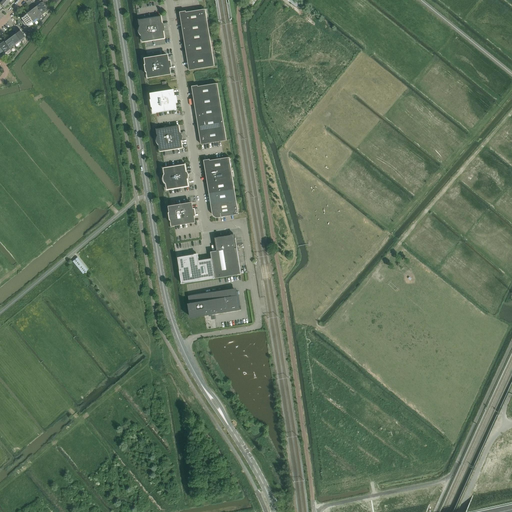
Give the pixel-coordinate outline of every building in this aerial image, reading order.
[(36,6),(42,14),(47,10),(41,2),(36,6)] [(278,8),(283,12),(287,7),(282,4),(278,8)] [(36,6),(31,10),(37,18),(42,14),(36,6)] [(182,24),(207,20),(205,9),(186,12),(185,12),(186,17),(181,18),(182,24)] [(31,10),(26,14),(32,22),(37,18),(31,10)] [(27,26),(32,22),(26,14),(21,18),(26,25),(27,26)] [(161,16),(139,20),(143,42),(165,38),(164,31),(162,29),(161,28),(165,27),(161,27),(161,26),(163,24),(161,16)] [(293,59),(276,81),(284,82),(286,102),(290,98),(289,101),(304,113),(300,117),(300,112),(299,112),(297,110),(293,114),(289,111),(290,110),(288,110),(289,105),(283,113),(276,112),(297,128),(332,84),(332,78),(317,75),(313,33),(319,37),(323,33),(305,19),(286,21),(303,34),(305,49),(297,47),(290,41),(282,51),(293,59)] [(207,20),(182,24),(183,30),(188,29),(189,34),(209,30),(207,20)] [(14,33),(20,41),(25,37),(27,36),(23,31),(21,32),(20,31),(20,30),(19,29),(14,33)] [(209,30),(189,34),(190,39),(184,39),(185,45),(211,41),(209,30)] [(14,33),(9,37),(15,45),(20,41),(14,33)] [(349,49),(353,45),(339,34),(336,39),(349,49)] [(9,37),(4,41),(10,49),(15,45),(9,37)] [(5,53),(10,49),(4,41),(0,43),(0,46),(3,51),(5,53)] [(211,41),(185,45),(186,51),(191,50),(192,55),(212,52),(211,41)] [(212,52),(192,55),(193,60),(188,61),(189,71),(195,69),(215,66),(212,52)] [(169,60),(168,54),(144,58),(145,64),(146,72),(147,72),(148,78),(172,74),(171,68),(172,68),(171,60),(169,60)] [(194,98),(219,94),(218,86),(217,83),(198,86),(197,86),(198,91),(193,92),(194,98)] [(175,95),(174,89),(150,93),(151,99),(150,99),(152,107),(153,113),(177,109),(176,103),(178,103),(177,95),(175,95)] [(201,108),(221,105),(219,94),(194,98),(195,104),(200,103),(201,108)] [(266,103),(273,109),(277,104),(270,98),(266,103)] [(197,119),(223,115),(221,105),(201,108),(202,113),(196,114),(197,119)] [(204,129),(224,126),(223,115),(197,119),(198,125),(204,124),(204,129)] [(181,133),(180,125),(156,129),(157,135),(156,137),(156,138),(156,139),(156,140),(156,141),(156,142),(157,143),(158,144),(159,146),(160,152),(183,148),(182,140),(182,139),(182,138),(182,137),(182,135),(182,134),(181,133)] [(224,126),(204,129),(205,134),(200,135),(201,145),(207,144),(227,140),(226,137),(224,126)] [(206,172),(231,168),(229,157),(210,160),(209,160),(210,165),(205,166),(206,172)] [(186,172),(185,164),(163,168),(167,190),(189,186),(187,178),(186,177),(185,176),(189,175),(185,175),(185,174),(186,172)] [(233,179),(231,168),(206,172),(207,178),(212,177),(213,182),(233,179)] [(235,189),(233,179),(213,182),(214,187),(208,188),(209,193),(235,189)] [(236,200),(235,189),(209,193),(210,199),(215,198),(216,203),(236,200)] [(236,200),(216,203),(217,208),(212,209),(212,210),(212,213),(213,214),(213,215),(214,216),(215,217),(216,218),(218,218),(219,218),(219,217),(233,215),(239,214),(236,200)] [(173,225),(195,222),(192,203),(170,207),(173,225)] [(231,235),(218,237),(215,238),(215,241),(217,251),(211,252),(212,258),(199,261),(198,258),(199,258),(199,257),(198,257),(195,255),(194,254),(194,255),(178,257),(182,283),(181,283),(182,284),(242,274),(241,274),(235,238),(236,238),(235,238),(232,236),(231,235)] [(77,258),(72,261),(83,274),(87,270),(77,258)] [(190,311),(191,318),(241,310),(238,291),(231,293),(230,289),(187,296),(189,311),(190,311)] [(440,511),(442,508),(447,497),(452,486),(457,473),(463,460),(471,443),(476,433),(481,422),(486,410),(491,400),(497,385),(504,372),(510,358),(511,354),(511,351),(509,358),(503,372),(496,385),(490,400),(485,410),(480,421),(475,432),(470,443),(462,460),(456,473),(451,486),(449,490),(446,497),(441,508),(439,511),(453,511),(456,506),(475,464),(491,428),(508,392),(511,383),(511,381),(507,391),(490,428),(474,464),(456,506),(452,511),(440,511)]
